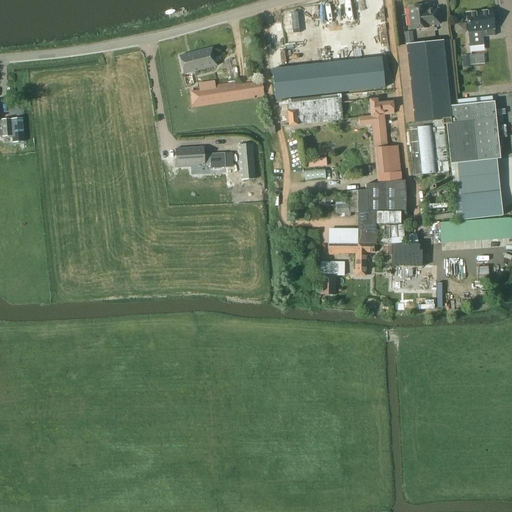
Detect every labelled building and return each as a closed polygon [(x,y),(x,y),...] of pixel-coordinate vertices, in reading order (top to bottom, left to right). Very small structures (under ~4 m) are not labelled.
[(351,0),(343,0),(320,6),(322,13),(352,5),(351,0)] [(425,11),(424,6),(408,8),(411,30),(427,28),(426,25),(439,24),(437,9),(425,11)] [(469,46),(483,45),(482,37),(495,36),(492,10),(465,13),(469,46)] [(455,33),(466,33),(465,23),(455,24),(455,33)] [(403,33),(405,45),(414,44),(412,32),(403,33)] [(443,123),(443,124),(446,124),(450,123),(448,107),(457,106),(457,105),(450,40),(414,44),(405,45),(397,46),(405,123),(407,123),(408,127),(443,123)] [(216,65),(212,48),(179,56),(183,74),(216,65)] [(463,68),(470,67),(469,55),(462,56),(463,68)] [(384,88),(381,58),(272,69),(275,99),(339,93),(384,88)] [(199,90),(193,91),(190,91),(192,108),(264,97),(262,81),(236,85),(235,81),(215,84),(214,81),(198,84),(199,87),(199,90)] [(342,120),(339,93),(275,99),(276,107),(286,106),(287,112),(286,112),(285,113),(285,114),(285,115),(285,121),(286,121),(286,122),(287,123),(288,123),(288,125),(289,126),(342,120)] [(371,125),(373,148),(387,147),(384,115),(393,114),(393,108),(392,108),(391,102),(377,103),(377,99),(369,100),(370,116),(358,117),(359,126),(371,125)] [(446,124),(450,164),(496,159),(500,159),(495,116),(494,111),(493,102),(492,102),(481,103),(457,105),(457,106),(448,107),(450,123),(446,124)] [(0,119),(0,136),(2,136),(2,137),(12,136),(10,119),(0,119)] [(443,123),(408,127),(413,175),(448,171),(443,124),(443,123)] [(255,146),(251,144),(238,146),(241,180),(255,179),(253,154),(256,154),(255,146)] [(373,148),(377,183),(400,181),(397,147),(387,148),(387,147),(373,148)] [(203,148),(175,150),(176,160),(176,167),(204,165),(210,164),(210,169),(225,168),(233,167),(232,153),(224,154),(203,155),(203,148)] [(309,168),(327,166),(326,158),(308,160),(309,168)] [(496,159),(450,164),(453,196),(456,221),(502,216),(499,191),(496,159)] [(325,179),(324,169),(304,170),(305,180),(325,179)] [(358,217),(358,225),(375,225),(400,225),(400,212),(405,212),(405,192),(404,181),(400,181),(377,183),(365,185),(365,190),(357,191),(358,211),(358,212),(358,217)] [(358,211),(357,191),(347,192),(348,201),(335,202),(335,206),(333,206),(333,213),(328,213),(328,217),(358,217),(358,212),(358,211)] [(330,205),(330,197),(319,197),(320,205),(330,205)] [(511,218),(457,222),(440,223),(440,229),(440,244),(511,238),(511,233),(511,231),(511,230),(511,218)] [(375,245),(375,225),(358,225),(358,230),(328,229),(328,244),(357,245),(374,245),(375,245)] [(328,244),(328,245),(329,245),(329,254),(331,254),(331,253),(336,253),(353,252),(354,252),(355,252),(355,253),(356,253),(356,254),(356,255),(356,256),(355,276),(365,276),(365,253),(374,253),(374,245),(357,245),(328,244)] [(383,255),(391,255),(391,245),(383,245),(383,255)] [(420,251),(394,251),(394,266),(419,267),(420,251)] [(321,275),(320,295),(334,296),(335,276),(321,275)] [(426,285),(426,300),(438,299),(437,285),(426,285)]
